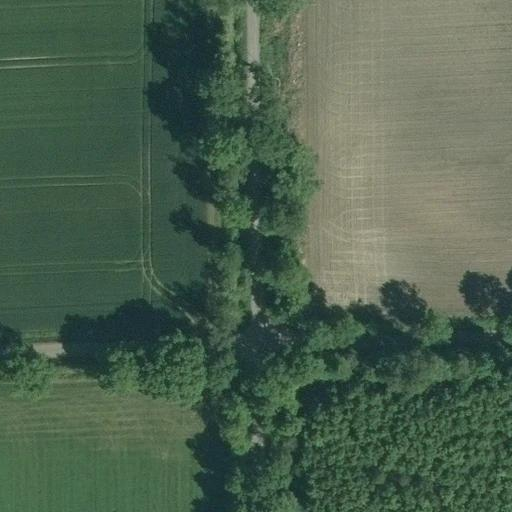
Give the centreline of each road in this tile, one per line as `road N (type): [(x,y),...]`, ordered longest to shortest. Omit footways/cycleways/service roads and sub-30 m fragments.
road 1 (unclassified): [(511,340),(0,366)]
road 2 (track): [(270,511),(263,0)]
